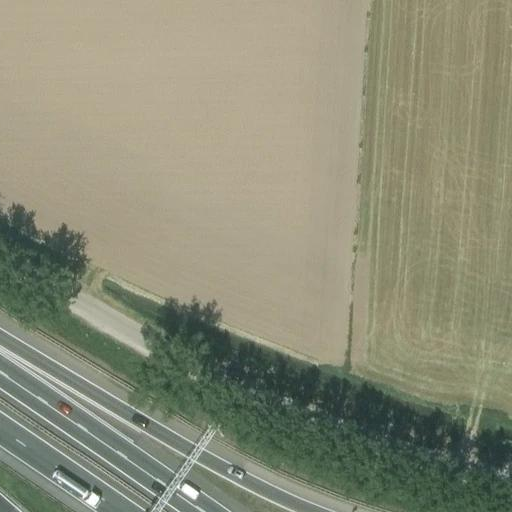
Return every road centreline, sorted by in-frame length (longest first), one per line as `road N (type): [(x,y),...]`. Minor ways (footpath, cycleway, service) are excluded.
road 1 (unclassified): [(511,485),(303,421),(0,251)]
road 2 (motorway): [(312,511),(0,359)]
road 3 (motorway): [(197,511),(0,373)]
road 4 (motorway): [(0,430),(118,511)]
